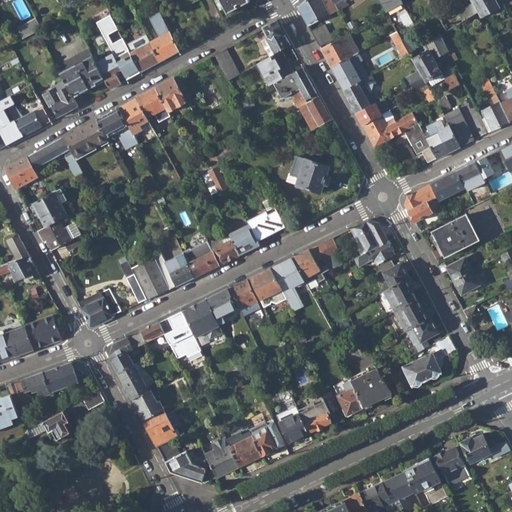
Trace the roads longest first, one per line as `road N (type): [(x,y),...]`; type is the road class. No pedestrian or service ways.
road 1 (residential): [(387,195),(88,342)]
road 2 (residential): [(0,158),(282,2)]
road 3 (residential): [(491,387),(244,505)]
road 4 (residential): [(387,195),(282,2)]
road 5 (residential): [(491,387),(387,195)]
road 6 (residential): [(88,342),(178,511)]
road 7 (residential): [(0,180),(88,342)]
road 8 (residential): [(387,195),(511,134)]
